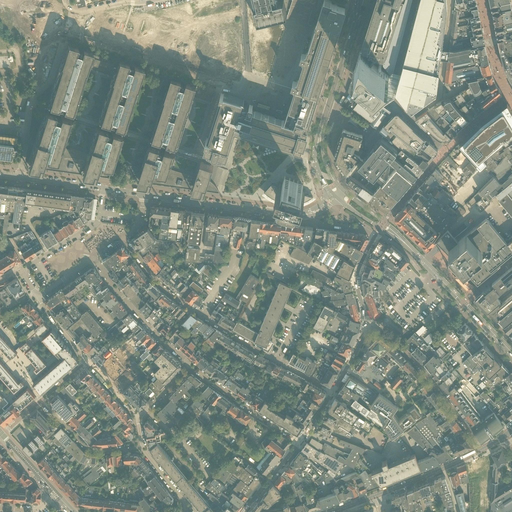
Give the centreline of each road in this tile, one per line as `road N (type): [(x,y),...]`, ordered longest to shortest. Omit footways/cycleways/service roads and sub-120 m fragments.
road 1 (residential): [(145,194),(141,224),(124,239),(133,254),(173,297),(275,360)]
road 2 (tertiary): [(336,198),(404,243),(511,358)]
road 3 (residential): [(38,299),(94,261),(189,364)]
road 4 (tertiary): [(359,0),(314,151),(331,192)]
road 5 (residential): [(64,35),(235,91)]
road 6 (residential): [(304,215),(374,236),(356,278),(370,326)]
road 7 (residential): [(481,449),(416,362),(370,326)]
road 8 (tertiary): [(145,194),(304,215)]
road 9 (unknown): [(183,43),(144,29),(147,15),(213,19),(234,14),(242,0)]
road 10 (residential): [(20,177),(28,109),(50,79),(64,35)]
road 11 (unclassified): [(189,364),(299,442)]
road 12 (residential): [(18,270),(95,220),(100,188)]
road 13 (unclassified): [(142,448),(87,448),(40,400)]
